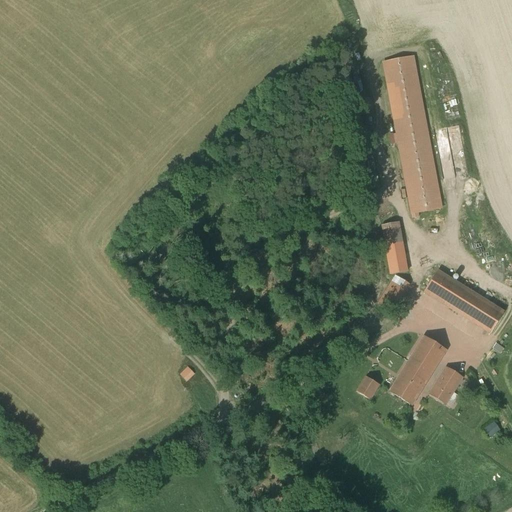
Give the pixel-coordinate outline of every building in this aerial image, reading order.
[(441,209),(413,58),(383,63),(397,135),(392,136),(394,144),(398,143),(412,215),(441,209)] [(398,223),(382,226),(385,246),(402,243),(398,223)] [(504,313),(437,272),(424,293),(490,334),(504,313)] [(410,286),(395,277),(379,303),(393,312),(410,286)] [(424,337),(389,392),(411,406),(446,351),(424,337)] [(446,368),(429,395),(446,406),(463,379),(446,368)] [(379,386),(366,377),(357,393),(370,401),(379,386)]
